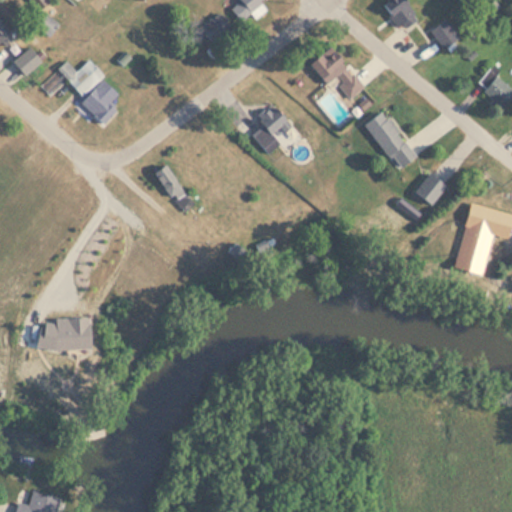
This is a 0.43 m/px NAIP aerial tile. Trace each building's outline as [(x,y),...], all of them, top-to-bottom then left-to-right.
[(27,0),(36,11),(48,1),(47,0),(27,0)] [(236,0),(245,12),(261,0),(236,0)] [(397,0),(384,8),(397,32),(416,21),(404,0),(397,0)] [(58,25),(45,12),(33,23),(47,36),(58,25)] [(199,29),(210,41),(227,25),(217,13),(199,29)] [(459,39),(444,19),(429,31),(444,50),(459,39)] [(0,48),(12,38),(0,23),(0,48)] [(39,59),(27,46),(10,62),(23,75),(39,59)] [(307,63),(323,85),(332,78),(347,98),(361,88),(330,46),(307,63)] [(64,60),(40,86),(50,95),(64,80),(82,97),(77,102),(102,125),(114,111),(106,104),(116,94),(99,78),(102,75),(86,59),(75,71),(64,60)] [(511,92),(511,88),(487,70),(475,87),(502,106),(511,92)] [(262,124),(250,135),(267,153),(278,142),(271,135),(278,128),(282,133),(289,126),(269,104),(256,117),(262,124)] [(414,157),(381,110),(363,123),(395,170),(414,157)] [(151,172),(173,205),(185,197),(163,164),(151,172)] [(411,193),(428,207),(444,187),(428,173),(411,193)] [(452,269),(479,275),(487,235),(506,239),(511,213),(466,204),(452,269)] [(226,250),(234,260),(244,252),(235,242),(226,250)] [(41,314),(93,316),(91,348),(39,346),(41,314)] [(15,477),(3,511),(48,511),(57,490),(15,477)]
